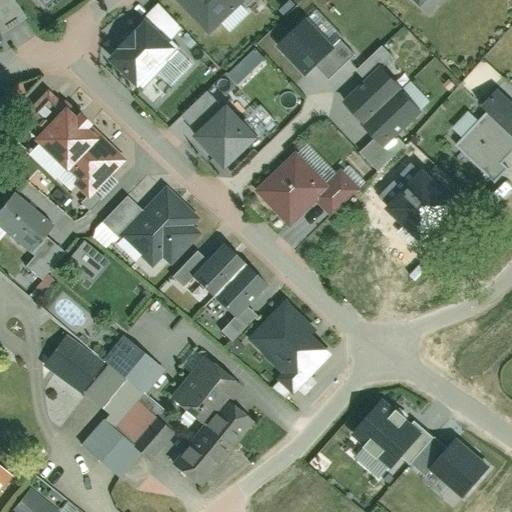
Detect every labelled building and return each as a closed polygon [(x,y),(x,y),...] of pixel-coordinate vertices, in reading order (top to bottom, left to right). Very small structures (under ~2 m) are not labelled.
[(177,0),(215,36),(248,0),(177,0)] [(432,0),(408,0),(422,12),(432,0)] [(186,41),(153,9),(110,52),(143,85),(186,41)] [(306,17),(273,48),(304,80),(337,49),(306,17)] [(255,48),(227,75),(237,85),(265,58),(255,48)] [(385,59),(345,97),(366,119),(406,81),(385,59)] [(410,83),(370,122),(391,144),(431,105),(410,83)] [(271,129),(233,90),(193,129),(232,168),(271,129)] [(124,164),(48,93),(29,114),(47,131),(36,144),(93,197),(124,164)] [(511,107),(497,93),(479,112),(487,119),(456,151),(494,187),(508,173),(500,165),(511,152),(511,107)] [(299,148),(257,193),(293,226),(319,199),(336,215),(363,186),(344,168),(335,182),(299,148)] [(460,205),(422,168),(386,206),(424,242),(460,205)] [(143,213),(126,199),(98,234),(163,287),(210,229),(162,190),(143,213)] [(60,228),(14,194),(0,213),(0,235),(34,261),(60,228)] [(225,238),(194,270),(217,292),(248,261),(225,238)] [(83,241),(67,261),(93,281),(109,260),(83,241)] [(248,261),(217,292),(240,315),(271,283),(248,261)] [(315,329),(287,301),(261,328),(284,351),(278,358),(303,383),(331,353),(311,334),(315,329)] [(67,338),(45,367),(109,415),(82,451),(121,480),(170,415),(145,396),(163,372),(110,332),(91,356),(67,338)] [(238,385),(204,359),(172,400),(204,425),(174,463),(200,483),(248,420),(225,402),(238,385)] [(388,398),(354,437),(392,470),(404,456),(412,462),(435,437),(388,398)] [(495,468),(460,437),(449,450),(435,437),(412,462),(426,475),(429,471),(463,503),(495,468)] [(0,488),(10,475),(0,467),(0,488)] [(38,511),(43,506),(25,493),(12,509),(15,511),(38,511)]
